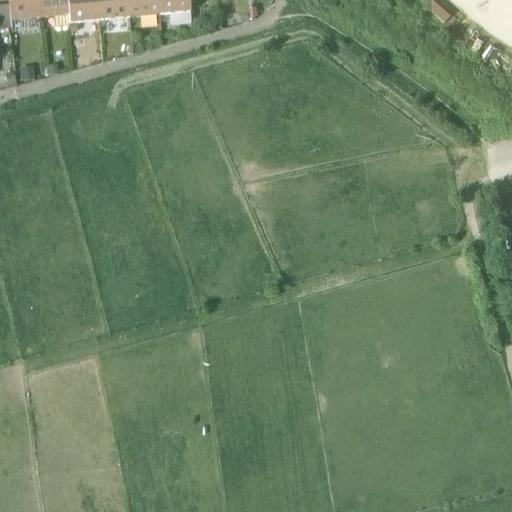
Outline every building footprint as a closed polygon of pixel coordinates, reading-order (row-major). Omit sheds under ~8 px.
[(8,0),(10,17),(9,17),(10,23),(39,20),(37,0),(8,0)] [(37,0),(39,20),(68,16),(66,0),(37,0)] [(66,0),(68,16),(69,25),(99,22),(96,0),(66,0)] [(96,0),(99,22),(129,19),(126,0),(96,0)] [(126,0),(129,19),(158,16),(156,0),(126,0)] [(187,0),(156,0),(158,16),(189,13),(187,0)] [(433,0),(424,6),(437,25),(446,19),(433,0)] [(8,6),(0,7),(0,30),(11,30),(10,23),(9,17),(8,6)]
